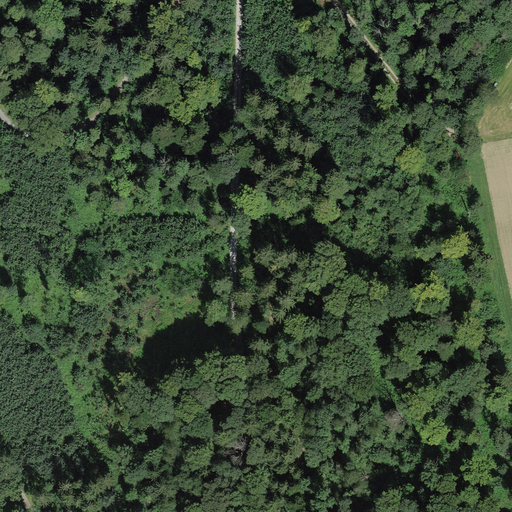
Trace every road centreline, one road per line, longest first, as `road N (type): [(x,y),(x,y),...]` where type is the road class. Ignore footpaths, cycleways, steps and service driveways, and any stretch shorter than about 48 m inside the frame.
road 1 (track): [(263,511),(234,336),(238,0)]
road 2 (track): [(179,0),(100,112),(62,139),(29,137),(0,111)]
road 3 (track): [(466,145),(434,127),(333,0)]
